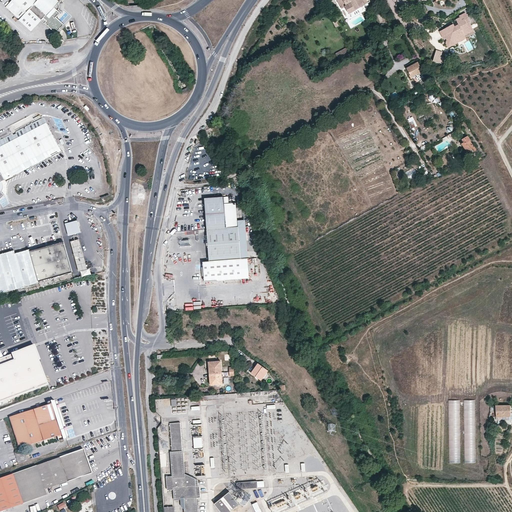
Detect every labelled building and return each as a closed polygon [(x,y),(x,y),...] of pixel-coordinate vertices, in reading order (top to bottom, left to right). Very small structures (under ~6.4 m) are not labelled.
[(10,0),(5,6),(19,19),(31,31),(41,19),(44,22),(53,30),(55,33),(63,24),(55,17),(59,12),(57,10),(55,8),(58,5),(60,2),(57,0),(10,0)] [(364,6),(360,0),(337,0),(342,8),(345,6),(349,14),(364,6)] [(459,24),(462,31),(469,27),(467,23),(469,22),(470,21),(466,13),(459,16),(460,17),(456,19),(457,22),(459,24)] [(449,26),(453,32),(449,34),(447,39),(445,43),(448,47),(466,38),(464,35),(473,30),(469,22),(467,23),(469,27),(462,31),(459,24),(455,27),(453,24),(449,26)] [(453,32),(449,26),(440,31),(443,37),(447,39),(449,34),(453,32)] [(350,46),(336,53),(339,59),(353,52),(350,46)] [(442,52),(436,50),(433,61),(443,64),(445,58),(441,57),(442,52)] [(415,73),(422,85),(429,81),(418,61),(407,67),(411,76),(415,73)] [(45,117),(19,131),(0,140),(0,166),(3,172),(6,179),(24,170),(55,154),(62,151),(55,136),(45,117)] [(471,140),(468,136),(462,140),(464,142),(462,144),(467,152),(473,148),(475,151),(477,150),(476,149),(476,148),(475,148),(475,147),(474,147),(470,141),(471,140)] [(223,196),(204,197),(206,229),(226,227),(224,203),(223,196)] [(228,203),(224,203),(226,227),(238,226),(238,224),(237,220),(236,202),(232,202),(228,203)] [(64,222),(68,235),(80,232),(77,219),(64,222)] [(245,223),(238,224),(238,226),(240,258),(241,277),(248,277),(247,257),(245,223)] [(206,229),(209,260),(240,258),(238,226),(226,227),(206,229)] [(89,268),(86,268),(79,238),(71,240),(79,276),(91,274),(89,268)] [(69,262),(63,242),(30,252),(31,254),(36,271),(39,282),(73,273),(72,270),(69,262)] [(30,250),(15,254),(14,251),(0,254),(0,293),(39,283),(39,282),(36,271),(31,254),(30,252),(30,250)] [(240,258),(209,260),(202,261),(204,280),(241,277),(240,258)] [(0,401),(48,383),(34,346),(12,354),(15,360),(0,365),(0,401)] [(222,372),(221,361),(209,362),(210,374),(222,372)] [(258,363),(251,373),(262,380),(269,371),(258,363)] [(210,374),(210,386),(223,385),(222,372),(210,374)] [(475,455),(474,399),(464,400),(465,460),(468,460),(468,455),(475,455)] [(459,415),(459,400),(449,400),(449,422),(458,422),(458,415),(459,415)] [(47,405),(38,408),(10,417),(12,423),(20,448),(57,436),(59,441),(63,439),(62,436),(60,429),(56,416),(52,403),(51,401),(47,403),(47,405)] [(66,435),(62,423),(60,417),(55,402),(52,403),(56,416),(60,429),(62,436),(66,435)] [(494,413),(492,413),(492,417),(510,417),(510,405),(499,405),(494,405),(494,413)] [(172,450),(183,449),(181,423),(170,424),(172,450)] [(202,436),(193,436),(193,448),(202,448),(202,436)] [(460,461),(459,448),(456,448),(456,454),(449,454),(450,462),(460,461)] [(57,458),(36,466),(45,489),(91,473),(87,461),(85,455),(83,449),(57,458)] [(183,452),(171,452),(173,476),(173,478),(185,477),(185,473),(183,452)] [(13,474),(23,504),(34,500),(47,495),(45,489),(36,466),(13,474)] [(173,476),(166,476),(167,489),(174,489),(174,488),(197,486),(199,486),(198,479),(185,473),(185,477),(173,478),(173,476)] [(0,511),(23,504),(13,474),(0,478),(0,511)] [(174,500),(184,499),(185,511),(197,511),(197,498),(201,498),(200,487),(199,486),(197,486),(174,488),(174,489),(174,500)] [(215,503),(222,511),(229,511),(240,503),(230,491),(215,503)] [(57,505),(59,509),(66,506),(63,501),(57,505)] [(262,511),(257,502),(253,504),(256,511),(262,511)]
